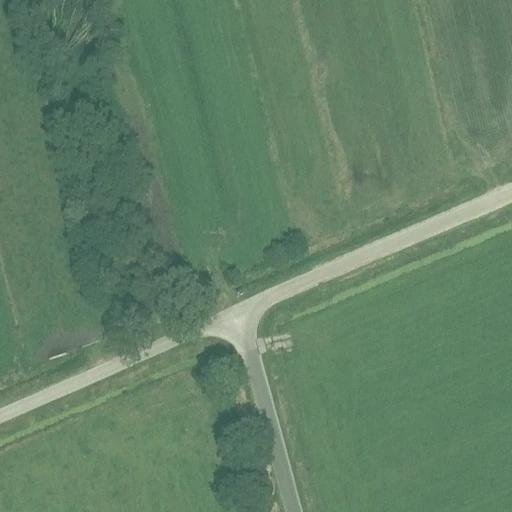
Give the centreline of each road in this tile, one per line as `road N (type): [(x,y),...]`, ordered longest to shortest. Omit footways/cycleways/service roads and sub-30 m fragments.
road 1 (unclassified): [(236,313),(511,191)]
road 2 (unclassified): [(0,415),(236,313)]
road 3 (unclassified): [(289,511),(236,313)]
